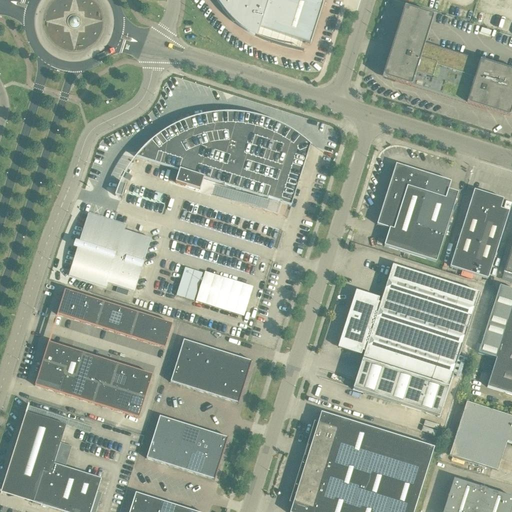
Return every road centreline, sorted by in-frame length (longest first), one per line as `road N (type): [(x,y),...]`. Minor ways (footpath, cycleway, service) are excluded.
road 1 (unclassified): [(247,511),(373,118)]
road 2 (unclassified): [(0,386),(90,132),(133,109),(165,52)]
road 3 (secondary): [(0,295),(74,65)]
road 4 (unclassified): [(335,106),(165,52)]
road 5 (secondary): [(48,56),(0,220)]
road 6 (unclassified): [(511,161),(373,118)]
